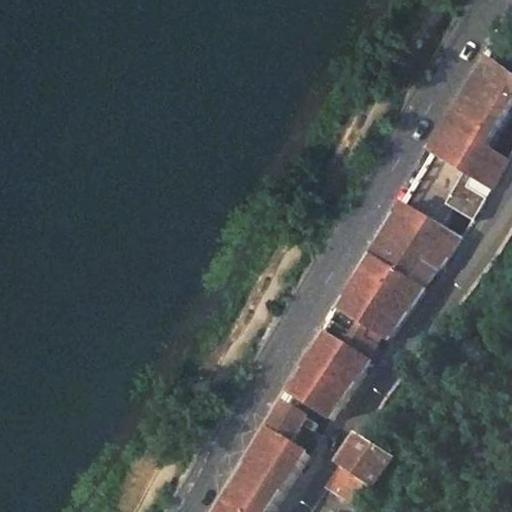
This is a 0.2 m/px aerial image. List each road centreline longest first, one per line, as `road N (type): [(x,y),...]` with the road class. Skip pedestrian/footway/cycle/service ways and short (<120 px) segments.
road 1 (primary): [(191,511),(489,0)]
road 2 (residential): [(300,511),(511,209)]
